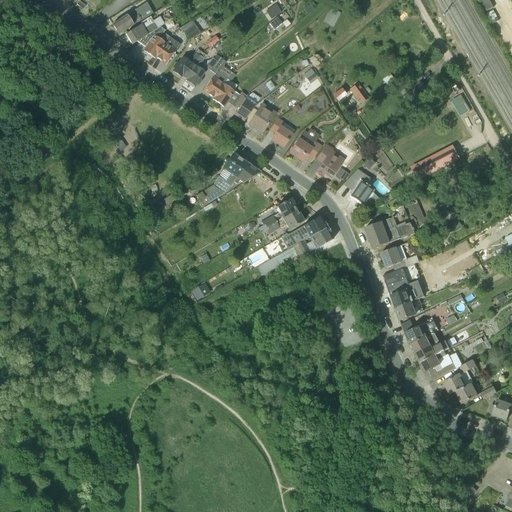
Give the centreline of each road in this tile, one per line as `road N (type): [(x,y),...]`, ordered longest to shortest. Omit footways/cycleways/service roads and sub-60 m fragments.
road 1 (tertiary): [(511,444),(450,422),(415,391),(348,234),(322,196),(41,0)]
road 2 (track): [(286,511),(276,472),(246,425),(187,380),(121,357),(84,330),(62,266),(30,256),(0,274)]
road 3 (track): [(511,171),(414,0)]
